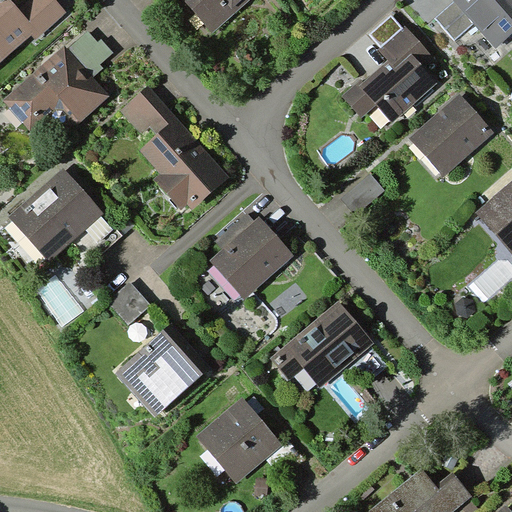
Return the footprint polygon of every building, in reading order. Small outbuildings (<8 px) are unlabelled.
[(12,0),(0,0),(0,72),(68,13),(56,0),(34,0),(22,11),(12,0)] [(181,0),(216,39),(259,0),(181,0)] [(511,29),(511,0),(455,0),(495,45),(511,29)] [(390,62),(348,100),(363,116),(377,103),(395,123),(436,86),(422,71),(435,59),(395,15),(369,39),(390,62)] [(62,49),(4,103),(34,134),(63,108),(82,128),(111,101),(62,49)] [(152,91),(125,116),(154,149),(144,158),(163,181),(157,186),(184,216),(192,209),(199,216),(235,184),(152,91)] [(496,135),(461,97),(412,142),(447,180),(496,135)] [(66,172),(13,219),(53,265),(107,218),(66,172)] [(511,188),(480,218),(511,251),(511,188)] [(296,258),(260,221),(212,268),(248,305),(296,258)] [(133,286),(110,306),(130,329),(153,309),(133,286)] [(380,346),(343,302),(271,361),(289,384),(306,370),(324,392),(380,346)] [(214,379),(173,332),(120,379),(162,425),(214,379)] [(286,447),(245,400),(199,440),(239,487),(286,447)] [(442,495),(424,472),(373,511),(460,511),(476,500),(461,480),(442,495)]
